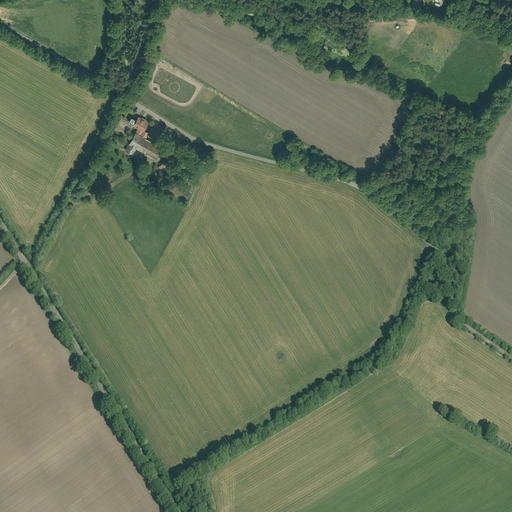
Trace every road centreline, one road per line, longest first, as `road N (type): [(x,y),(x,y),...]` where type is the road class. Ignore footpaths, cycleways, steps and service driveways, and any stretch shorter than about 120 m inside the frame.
road 1 (unclassified): [(360,187),(179,136),(0,24)]
road 2 (unclassified): [(181,511),(0,218)]
road 3 (track): [(30,268),(173,0)]
road 4 (unclassified): [(511,44),(440,20),(321,0)]
road 5 (track): [(511,81),(429,162),(360,187)]
